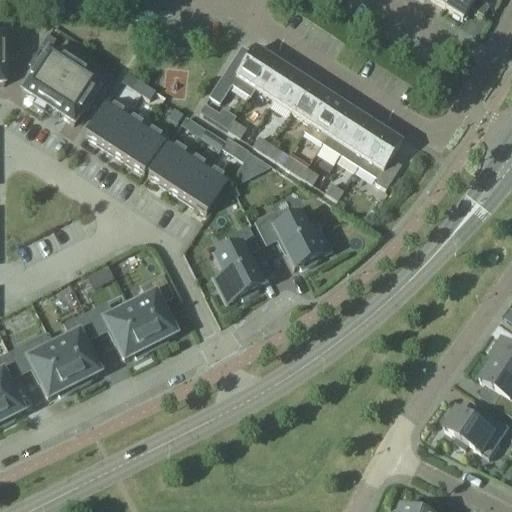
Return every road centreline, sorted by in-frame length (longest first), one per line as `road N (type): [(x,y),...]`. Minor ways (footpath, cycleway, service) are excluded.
road 1 (secondary): [(511,155),(340,337),(250,394)]
road 2 (residential): [(249,12),(439,140),(464,104)]
road 3 (secondary): [(250,394),(25,511)]
road 4 (residential): [(214,349),(0,453)]
road 5 (residential): [(390,451),(511,281)]
road 6 (residential): [(135,226),(27,155),(0,159)]
road 7 (residential): [(214,349),(157,237),(135,226)]
road 8 (residential): [(390,451),(509,511)]
road 9 (residential): [(19,284),(135,226)]
road 10 (residential): [(485,66),(377,0)]
